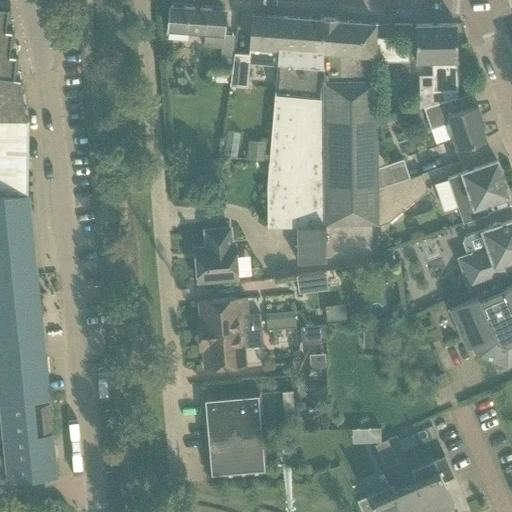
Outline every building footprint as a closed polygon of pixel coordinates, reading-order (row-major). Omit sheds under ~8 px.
[(0,117),(27,118),(22,83),(21,77),(12,76),(13,67),(16,67),(17,52),(8,51),(9,42),(12,42),(13,28),(4,26),(5,17),(8,17),(9,3),(0,1),(0,117)] [(170,6),(168,26),(168,30),(205,33),(204,46),(221,47),(224,10),(170,6)] [(248,54),(234,54),(229,86),(246,87),(247,65),(277,67),(278,48),(281,16),(251,14),(248,54)] [(319,19),(281,16),(277,67),(266,187),(266,226),(298,227),(297,263),(325,259),(325,224),(377,224),(377,189),(377,168),(375,24),(337,21),(337,17),(319,16),(319,19)] [(415,25),(415,26),(416,61),(432,60),(432,90),(434,90),(434,102),(454,97),(455,90),(456,90),(455,24),(415,25)] [(452,112),(448,100),(422,107),(430,128),(449,122),(453,134),(451,135),(456,149),(467,145),(486,139),(481,126),(484,125),(476,104),(452,112)] [(0,403),(8,483),(55,478),(51,434),(33,436),(29,400),(47,398),(45,377),(46,377),(39,313),(42,313),(41,297),(38,298),(36,274),(35,274),(27,194),(26,194),(27,146),(29,146),(29,135),(27,135),(27,119),(27,118),(0,117),(0,403)] [(264,142),(247,141),(245,157),(263,159),(264,142)] [(403,159),(377,168),(377,189),(409,178),(403,159)] [(462,223),(469,221),(488,214),(484,203),(508,195),(496,161),(477,167),(446,177),(462,223)] [(407,203),(405,198),(427,191),(421,174),(409,178),(377,189),(377,224),(377,225),(388,221),(384,211),(407,203)] [(511,220),(497,225),(464,236),(462,241),(465,251),(470,253),(458,258),(469,290),(506,275),(501,262),(511,258),(511,220)] [(197,281),(217,280),(236,278),(233,245),(230,246),(228,229),(205,231),(206,248),(195,248),(197,281)] [(327,289),(326,284),(325,271),(295,275),(298,293),(325,289),(327,289)] [(473,345),(478,357),(505,368),(511,365),(511,285),(502,289),(499,281),(480,289),(475,292),(477,296),(449,308),(462,339),(468,337),(471,346),(473,345)] [(195,321),(196,330),(197,336),(261,330),(260,314),(240,315),(238,298),(198,302),(200,321),(195,321)] [(335,322),(334,307),(324,307),(325,322),(335,322)] [(295,326),(294,311),(265,313),(266,330),(295,327),(295,326)] [(324,324),(299,327),(301,343),(326,341),(324,324)] [(261,330),(197,336),(198,350),(203,350),(205,369),(244,366),(243,348),(263,346),(261,330)] [(377,331),(362,333),(364,349),(378,348),(377,331)] [(325,367),(324,354),(308,355),(309,368),(325,367)] [(259,393),(202,398),(209,476),(265,471),(259,393)] [(33,405),(35,431),(51,430),(48,404),(33,405)] [(405,438),(398,441),(403,452),(410,449),(405,438)] [(386,440),(374,446),(378,456),(391,451),(386,440)] [(498,444),(486,446),(493,474),(504,471),(498,444)] [(438,472),(416,481),(428,511),(436,511),(453,505),(438,472)] [(428,511),(416,481),(394,491),(403,511),(428,511)] [(403,511),(394,491),(392,485),(356,500),(361,511),(403,511)]
